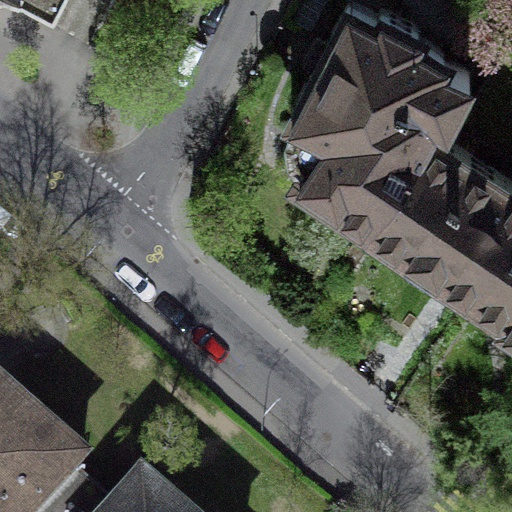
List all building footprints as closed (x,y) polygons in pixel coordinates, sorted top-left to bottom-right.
[(366,217),(369,219),(431,126),(428,124),(435,113),(439,115),(447,116),(470,72),(464,67),(442,55),(445,50),(440,46),(416,33),(419,27),(413,22),(389,9),(381,8),(378,13),(351,0),(347,0),(324,44),(323,43),(316,55),(310,68),(312,69),(292,108),(292,111),(295,112),(295,117),(295,122),(293,127),(294,136),(296,145),(299,149),(301,153),(302,158),(301,161),(301,164),(334,186),(331,190),(368,215),(366,217)] [(511,226),(511,180),(431,126),(369,219),(455,277),(471,288),(511,226)] [(511,226),(471,288),(488,299),(504,310),(502,313),(511,319),(511,226)] [(119,511),(76,474),(81,469),(0,398),(0,511),(119,511)] [(170,511),(142,487),(120,511),(170,511)]
